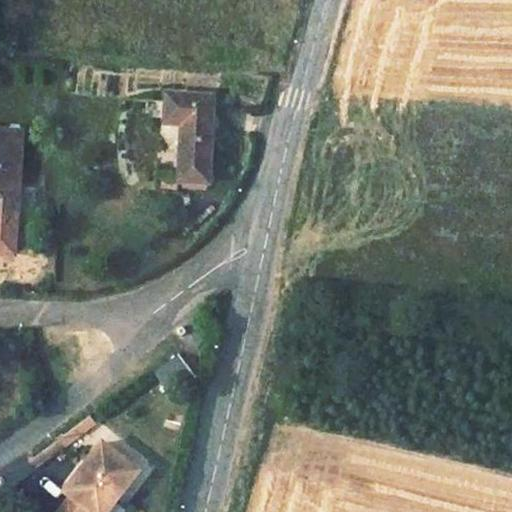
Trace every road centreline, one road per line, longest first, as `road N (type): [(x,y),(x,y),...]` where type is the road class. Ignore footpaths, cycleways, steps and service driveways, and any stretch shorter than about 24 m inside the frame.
road 1 (residential): [(264,246),(207,511)]
road 2 (residential): [(329,0),(264,246)]
road 3 (residential): [(152,310),(123,359),(0,451)]
road 4 (residential): [(152,310),(0,315)]
road 5 (residential): [(264,246),(233,255),(152,310)]
